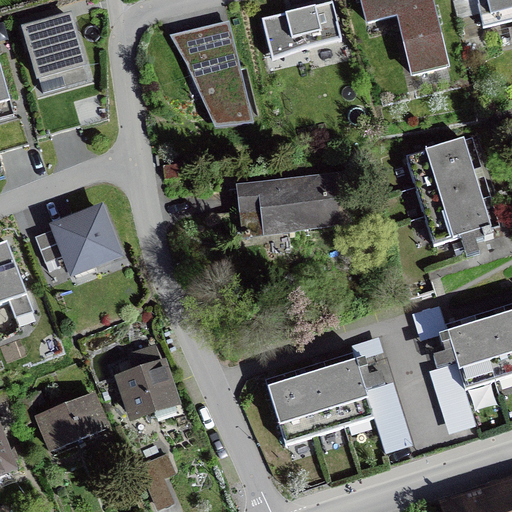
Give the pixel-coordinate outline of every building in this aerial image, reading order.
[(342,42),(332,0),(322,0),(292,8),(293,12),(261,20),(272,63),(309,49),(342,42)] [(450,70),(433,0),(359,0),(366,26),(396,19),(411,79),(450,70)] [(511,0),(464,0),(465,0),(476,0),(484,29),(511,23),(511,0)] [(72,13),(21,26),(35,83),(40,82),(44,94),(65,89),(62,76),(86,69),(72,13)] [(214,130),(254,126),(229,22),(169,36),(214,130)] [(511,38),(511,28),(498,31),(500,41),(511,38)] [(0,65),(0,120),(14,116),(0,65)] [(501,227),(473,137),(406,158),(434,247),(461,239),(467,258),(480,254),(477,244),(495,238),(492,230),(501,227)] [(192,180),(190,163),(163,165),(164,183),(192,180)] [(242,239),(349,228),(343,173),(236,185),(242,239)] [(118,256),(99,211),(33,238),(45,267),(67,258),(74,274),(118,256)] [(284,253),(289,252),(292,247),(290,242),(285,239),(280,240),(277,245),(279,251),(284,253)] [(35,314),(8,242),(0,245),(0,306),(8,304),(15,321),(17,320),(33,314),(35,314)] [(466,391),(511,377),(511,314),(493,321),(448,334),(466,391)] [(118,377),(132,418),(167,406),(177,402),(164,362),(159,363),(154,349),(130,357),(134,372),(118,377)] [(268,390),(286,446),(373,420),(355,363),(311,377),(268,390)] [(244,391),(253,396),(258,387),(249,382),(244,391)] [(37,416),(34,408),(46,403),(40,391),(14,401),(24,427),(36,422),(34,418),(37,416)] [(110,429),(96,393),(37,416),(34,418),(36,422),(49,454),(110,429)] [(0,480),(19,473),(15,463),(19,461),(15,449),(11,450),(0,421),(0,480)] [(143,468),(158,508),(174,502),(165,480),(174,477),(167,459),(143,468)] [(511,511),(511,491),(479,502),(450,510),(450,511),(511,511)]
